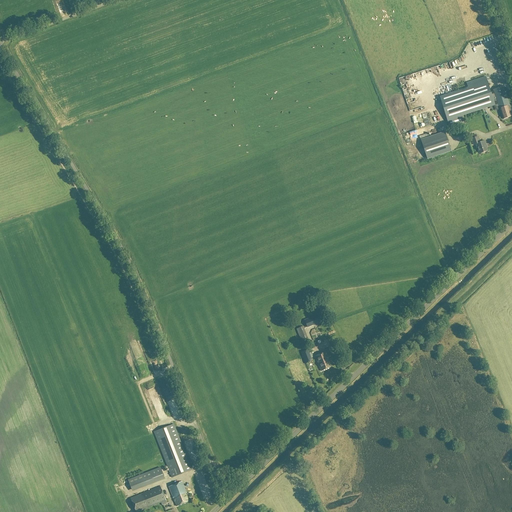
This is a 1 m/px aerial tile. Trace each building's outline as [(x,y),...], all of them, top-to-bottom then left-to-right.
[(440,97),(444,109),(449,126),(463,121),(462,116),(495,105),(498,104),(503,120),(511,117),(511,112),(503,87),(494,90),(494,91),(491,92),(487,81),(440,97)] [(451,151),(445,132),(421,140),(428,159),(451,151)] [(478,137),(472,139),(474,145),(477,144),(480,154),(488,151),(486,146),(486,145),(485,141),(480,143),(478,137)] [(310,355),(308,350),(300,352),(305,364),(312,361),(310,355)] [(327,360),(328,360),(325,352),(315,356),(321,371),(330,367),(327,360)] [(177,416),(179,416),(174,398),(169,400),(173,414),(176,413),(177,416)] [(191,470),(173,424),(155,431),(154,432),(169,472),(171,478),(191,470)] [(129,480),(133,490),(166,480),(163,472),(152,476),(151,473),(129,480)] [(181,481),(168,487),(176,506),(188,501),(185,493),(186,493),(181,481)] [(166,503),(160,487),(130,499),(135,511),(136,511),(161,503),(161,505),(166,503)]
